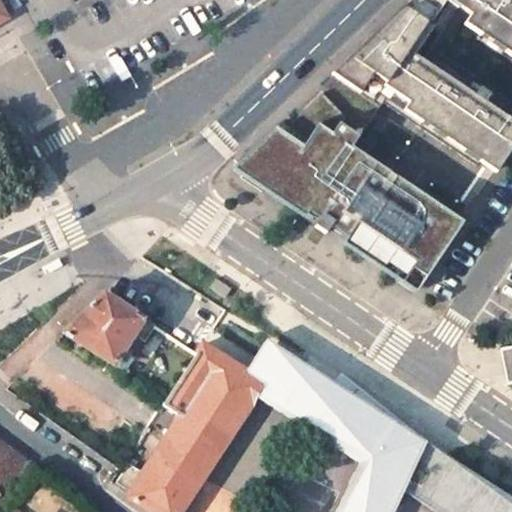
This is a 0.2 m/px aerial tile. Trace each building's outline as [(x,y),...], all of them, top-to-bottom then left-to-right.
[(325,232),(415,293),(462,223),(440,208),(350,148),(357,137),(359,138),(382,103),(476,166),(479,162),(493,172),(511,143),(511,121),(491,108),(483,102),(488,95),(479,89),(474,96),(422,61),(421,62),(413,56),(448,4),(456,9),(457,7),(469,15),(463,24),(480,36),(503,52),(511,57),(511,0),(410,0),(409,2),(296,111),(299,114),(285,128),(280,122),(231,169),(315,226),(325,232)] [(225,298),(231,289),(215,279),(209,288),(225,298)] [(102,294),(78,317),(60,334),(109,366),(140,319),(102,294)] [(511,511),(511,499),(424,445),(339,377),(334,384),(267,341),(245,374),(260,384),(255,392),(363,460),(338,511),(511,511)] [(126,497),(149,511),(150,511),(176,511),(255,392),(260,384),(245,374),(200,346),(160,406),(177,417),(126,497)] [(511,346),(511,347),(498,349),(505,385),(511,384),(511,346)] [(0,499),(24,466),(0,447),(0,499)]
